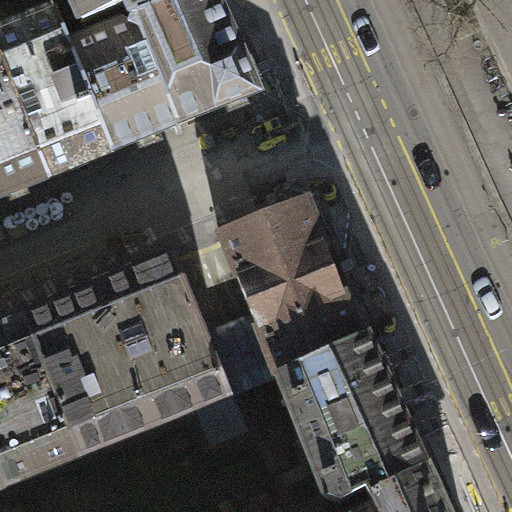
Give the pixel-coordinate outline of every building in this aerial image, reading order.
[(136,29),(176,125),(255,95),(230,39),(211,0),(70,0),(82,26),(128,8),(133,20),(127,27),(136,29)] [(55,15),(0,36),(0,62),(49,177),(110,152),(68,51),(55,15)] [(110,152),(176,125),(136,29),(127,27),(68,51),(110,152)] [(0,62),(0,195),(49,177),(0,62)] [(275,378),(357,339),(303,202),(222,236),(251,315),(275,378)] [(171,256),(21,317),(77,457),(230,393),(204,333),(171,256)] [(241,391),(275,378),(251,315),(232,323),(216,329),(241,391)] [(21,317),(0,325),(0,475),(4,487),(77,457),(21,317)] [(364,491),(366,494),(423,467),(365,336),(357,339),(275,378),(329,508),(364,491)] [(443,511),(423,467),(366,494),(374,509),(368,511),(443,511)]
